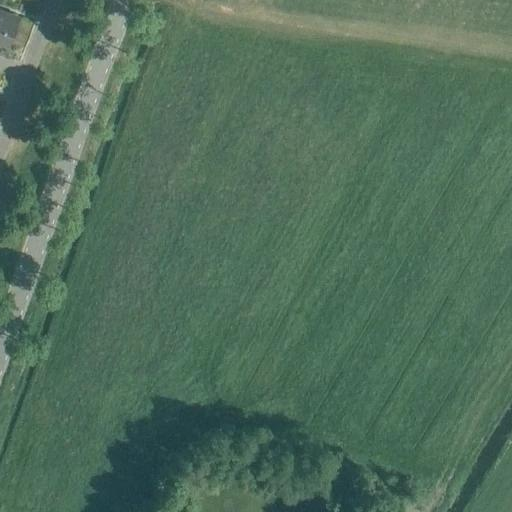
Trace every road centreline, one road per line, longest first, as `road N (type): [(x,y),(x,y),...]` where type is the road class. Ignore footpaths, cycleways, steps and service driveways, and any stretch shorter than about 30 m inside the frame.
road 1 (unclassified): [(0,349),(123,0)]
road 2 (residential): [(0,145),(53,0)]
